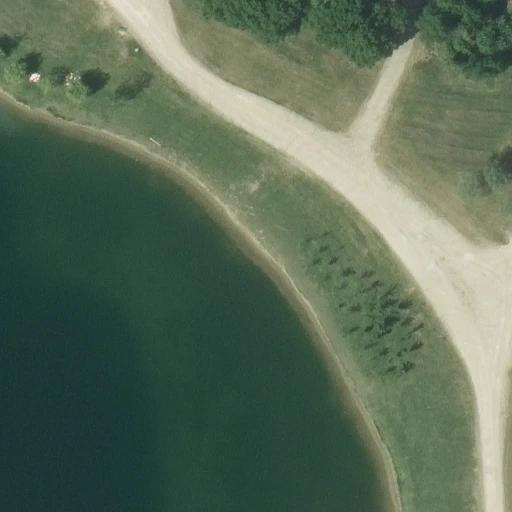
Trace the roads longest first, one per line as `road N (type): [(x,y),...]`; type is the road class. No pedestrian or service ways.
road 1 (track): [(120,0),(197,79),(307,154),(410,242),(453,305),(493,424)]
road 2 (unknown): [(409,0),(401,55),(336,180)]
